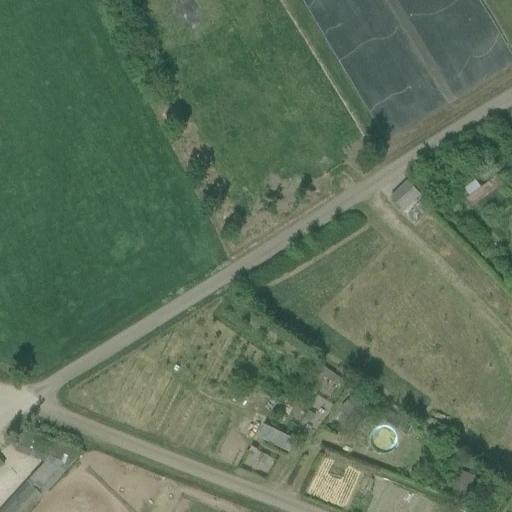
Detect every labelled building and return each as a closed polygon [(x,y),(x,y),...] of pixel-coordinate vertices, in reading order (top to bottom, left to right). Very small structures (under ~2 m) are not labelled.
[(255,208),(277,201),(269,178),(247,185),(255,208)] [(391,199),(403,212),(421,196),(408,183),(391,199)] [(304,421),(310,425),(315,416),(309,412),(304,421)] [(259,437),(289,451),(295,438),(265,425),(259,437)] [(28,511),(44,495),(30,482),(1,511),(28,511)] [(470,490),(456,485),(451,496),(465,501),(470,490)]
